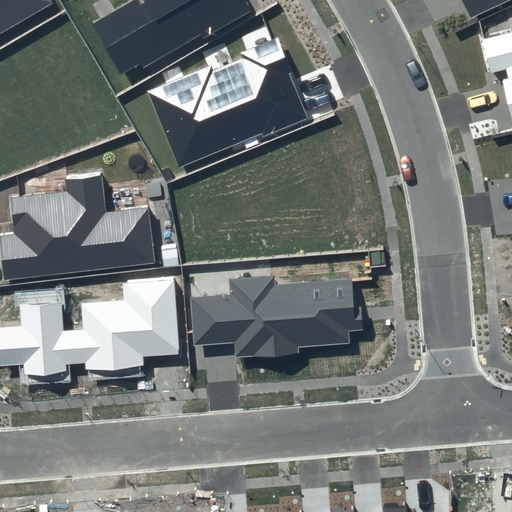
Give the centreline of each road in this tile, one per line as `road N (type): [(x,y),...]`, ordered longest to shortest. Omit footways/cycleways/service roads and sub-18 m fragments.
road 1 (residential): [(0,453),(455,418)]
road 2 (residential): [(361,0),(399,77),(439,217),(455,418)]
